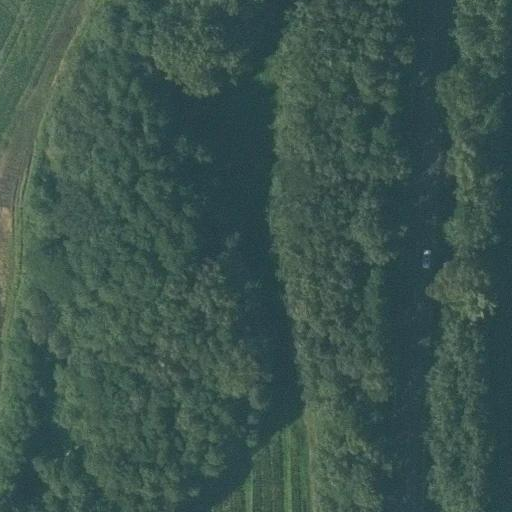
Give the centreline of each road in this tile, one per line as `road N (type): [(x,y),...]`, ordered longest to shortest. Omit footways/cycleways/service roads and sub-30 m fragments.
road 1 (track): [(321,511),(309,406),(243,146),(252,96),(280,50),(294,0)]
road 2 (secondary): [(434,0),(406,511)]
